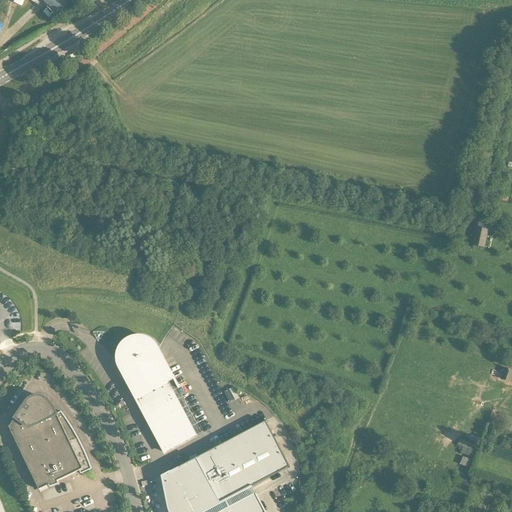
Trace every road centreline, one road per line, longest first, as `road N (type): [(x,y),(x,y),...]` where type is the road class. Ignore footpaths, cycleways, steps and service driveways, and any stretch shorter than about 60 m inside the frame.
road 1 (unclassified): [(133,511),(107,428),(68,369),(36,349)]
road 2 (secondary): [(0,79),(130,0)]
